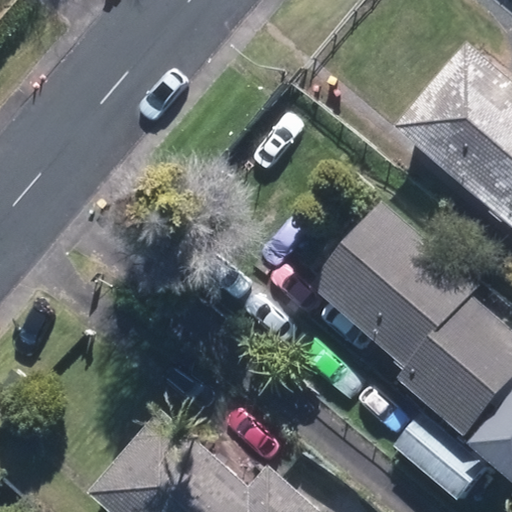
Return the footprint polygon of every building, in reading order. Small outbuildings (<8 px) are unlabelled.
[(511,68),(483,44),(410,128),(511,215),(511,68)] [(494,287),(395,206),(325,291),(423,371),(414,383),(485,441),(511,408),(511,319),(485,297),(494,287)] [(337,511),(283,466),(264,488),(175,412),(103,495),(122,511),(337,511)] [(433,412),(403,446),(468,502),(498,469),(433,412)] [(511,417),(487,446),(511,468),(511,417)]
